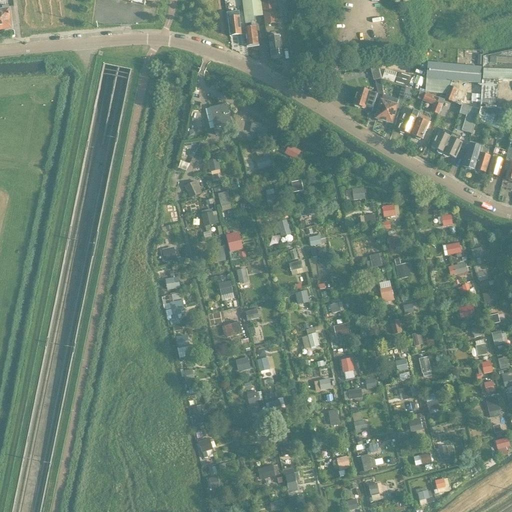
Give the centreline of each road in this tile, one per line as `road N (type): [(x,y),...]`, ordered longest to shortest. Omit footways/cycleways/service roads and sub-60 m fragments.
road 1 (residential): [(0,52),(159,40),(209,53),(511,215)]
road 2 (track): [(90,44),(0,509)]
